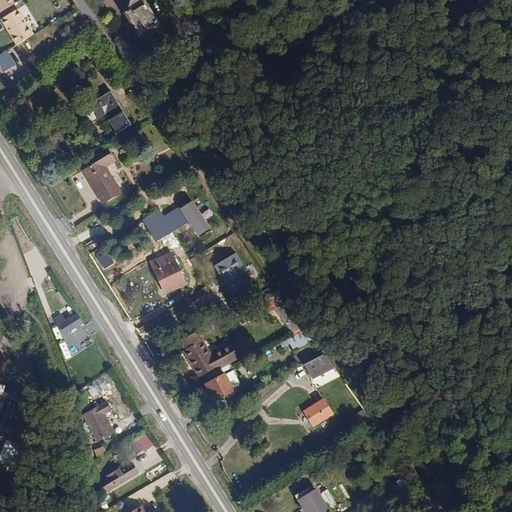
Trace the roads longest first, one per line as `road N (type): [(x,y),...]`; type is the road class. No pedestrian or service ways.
road 1 (track): [(144,86),(450,511)]
road 2 (secondary): [(0,152),(225,511)]
